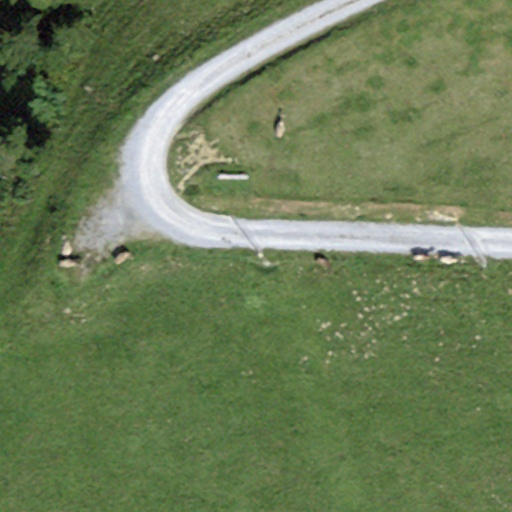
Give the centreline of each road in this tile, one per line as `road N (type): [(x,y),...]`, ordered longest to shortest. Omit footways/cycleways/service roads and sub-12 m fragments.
road 1 (track): [(511,241),(250,235),(184,223),(150,202),(141,168),(149,128),(203,78),(353,0)]
road 2 (track): [(41,307),(77,248),(150,202)]
